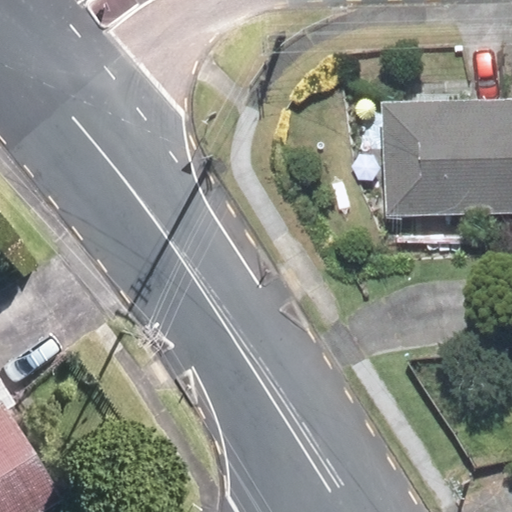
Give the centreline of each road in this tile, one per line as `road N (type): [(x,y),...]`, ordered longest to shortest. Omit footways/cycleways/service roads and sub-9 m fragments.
road 1 (tertiary): [(345,511),(185,262),(47,85)]
road 2 (unclassified): [(191,0),(47,85)]
